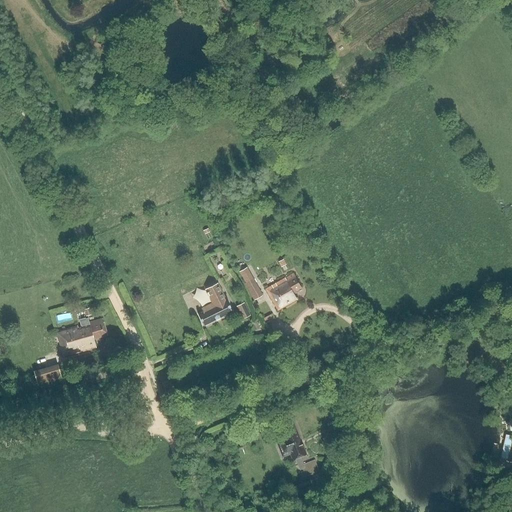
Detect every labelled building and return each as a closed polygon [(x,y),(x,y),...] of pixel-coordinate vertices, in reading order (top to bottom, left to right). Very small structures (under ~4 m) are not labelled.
[(263,295),(247,267),(239,271),(246,283),(244,284),(254,300),(263,295)] [(294,273),(266,289),(278,311),(297,300),(293,293),(302,288),(294,273)] [(202,309),(203,312),(198,314),(204,326),(232,312),(227,300),(226,300),(218,283),(205,289),(212,303),(202,309)] [(250,315),(244,303),(236,307),(243,319),(250,315)] [(78,329),(78,326),(57,333),(64,359),(97,350),(95,339),(108,335),(103,319),(89,323),(88,319),(80,321),(82,328),(78,329)] [(56,364),(33,371),(37,386),(61,379),(56,364)] [(281,429),(283,436),(276,439),(282,457),(291,454),(293,459),(296,458),(300,470),(303,469),(305,477),(319,472),(315,461),(304,465),(301,456),(304,455),(294,424),(281,429)] [(297,495),(302,493),(313,489),(310,480),(298,484),(293,486),(297,495)]
